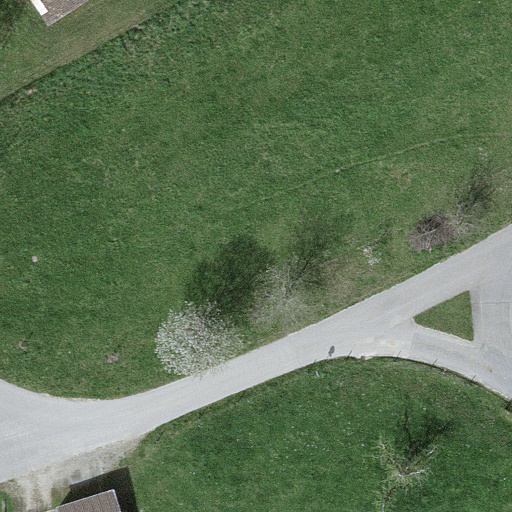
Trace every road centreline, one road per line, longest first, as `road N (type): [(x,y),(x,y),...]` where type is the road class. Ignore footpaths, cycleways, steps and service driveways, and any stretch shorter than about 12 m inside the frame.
road 1 (unclassified): [(0,412),(73,435),(341,333)]
road 2 (unclassified): [(341,333),(503,254)]
road 3 (unclassified): [(511,374),(434,344),(341,333)]
